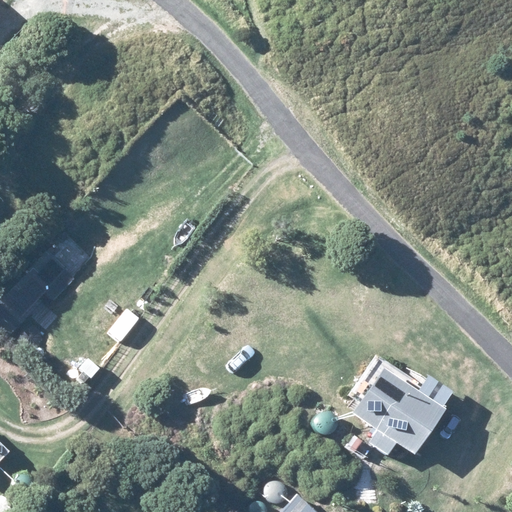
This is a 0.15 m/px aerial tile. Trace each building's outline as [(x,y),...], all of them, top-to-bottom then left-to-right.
[(49,251),(9,293),(28,310),(47,290),(57,301),(72,285),(61,274),(67,268),(49,251)] [(76,366),(91,376),(99,363),(85,353),(76,366)] [(412,393),(373,367),(343,413),(372,432),(364,444),(378,453),(386,441),(404,453),(434,407),(432,406),(441,391),(422,378),(412,393)] [(345,446),(361,457),(368,447),(352,436),(345,446)] [(0,464),(13,451),(0,438),(0,464)] [(275,511),(310,511),(292,494),(275,511)]
